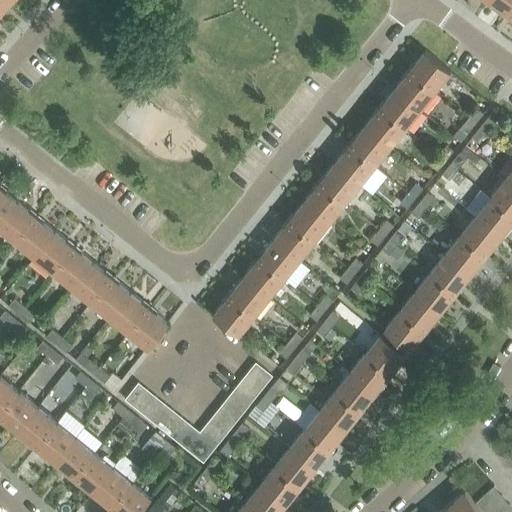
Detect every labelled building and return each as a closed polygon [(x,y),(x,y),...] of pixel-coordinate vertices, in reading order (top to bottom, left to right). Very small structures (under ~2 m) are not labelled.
[(12,0),(0,0),(0,9),(2,12),(12,0)] [(511,4),(511,0),(488,0),(506,13),(511,4)] [(425,50),(409,70),(435,91),(450,71),(425,50)] [(435,91),(409,70),(394,89),(420,109),(435,91)] [(420,109),(394,89),(379,107),(405,128),(420,109)] [(475,123),(485,111),(477,105),(468,117),(475,123)] [(405,128),(379,107),(365,125),(390,146),(405,128)] [(495,121),(488,115),(479,126),(487,132),(495,121)] [(468,131),(475,123),(468,117),(461,126),(468,131)] [(375,164),(390,146),(365,125),(350,144),(375,164)] [(479,141),(487,132),(479,126),(472,136),(479,141)] [(445,160),(454,149),(447,143),(438,154),(445,160)] [(375,164),(350,144),(335,162),(361,183),(375,164)] [(466,158),(458,152),(449,164),(456,170),(466,158)] [(438,169),(445,160),(438,154),(431,163),(438,169)] [(345,202),(361,183),(335,162),(319,182),(345,202)] [(450,178),(456,170),(449,164),(442,173),(450,178)] [(511,183),(505,178),(490,197),(511,214),(511,183)] [(415,197),(424,187),(416,181),(408,191),(415,197)] [(330,222),(345,202),(319,182),(304,201),(330,222)] [(0,219),(17,199),(0,185),(0,219)] [(435,196),(428,190),(419,202),(426,207),(435,196)] [(407,207),(415,197),(408,191),(400,201),(407,207)] [(511,222),(511,214),(490,197),(476,215),(501,235),(511,222)] [(0,227),(15,240),(36,214),(17,199),(0,219),(0,227)] [(315,240),(330,222),(304,201),(289,219),(315,240)] [(419,216),(426,207),(419,202),(412,210),(419,216)] [(35,255),(55,230),(36,214),(15,240),(35,255)] [(501,235),(476,215),(460,234),(486,255),(501,235)] [(385,235),(394,223),(387,217),(378,229),(385,235)] [(300,259),(315,240),(289,219),(274,238),(300,259)] [(412,225),(405,219),(389,239),(396,245),(412,225)] [(378,243),(385,235),(378,229),(371,238),(378,243)] [(54,271),(74,245),(55,230),(35,255),(54,271)] [(486,255),(460,234),(445,253),(471,274),(486,255)] [(285,277),(300,259),(274,238),(259,256),(285,277)] [(389,253),(396,245),(389,239),(382,247),(389,253)] [(72,286),(93,260),(74,245),(54,271),(72,286)] [(471,274),(445,253),(430,272),(455,293),(471,274)] [(270,296),(285,277),(259,256),(244,275),(270,296)] [(355,272),(363,261),(356,256),(348,266),(355,272)] [(92,301),(112,275),(93,260),(72,286),(92,301)] [(375,271),(368,265),(358,277),(366,283),(375,271)] [(347,281),(355,272),(348,266),(340,276),(347,281)] [(455,293),(430,272),(415,291),(440,311),(455,293)] [(111,316),(131,291),(112,275),(92,301),(111,316)] [(255,315),(270,296),(244,275),(229,294),(255,315)] [(359,291),(366,283),(358,277),(352,286),(359,291)] [(129,331),(150,306),(131,291),(111,316),(129,331)] [(440,311),(415,291),(399,310),(425,330),(440,311)] [(325,309),(334,298),(326,293),(318,303),(325,309)] [(239,334),(255,315),(229,294),(214,313),(239,334)] [(20,313),(26,305),(15,296),(9,303),(20,313)] [(317,318),(325,309),(318,303),(310,313),(317,318)] [(35,313),(26,305),(20,313),(29,320),(35,313)] [(149,347),(169,322),(169,321),(150,306),(129,331),(149,347)] [(16,317),(6,308),(0,315),(10,323),(16,317)] [(340,314),(333,308),(324,320),(331,326),(340,314)] [(425,330),(399,310),(384,328),(410,349),(425,330)] [(25,324),(16,317),(10,323),(20,331),(25,324)] [(324,334),(331,326),(324,320),(317,329),(324,334)] [(58,343),(64,336),(53,327),(47,334),(58,343)] [(294,347),(303,336),(296,330),(287,341),(294,347)] [(407,353),(381,333),(365,353),(391,374),(407,353)] [(73,343),(64,336),(58,343),(67,350),(73,343)] [(54,347),(43,339),(37,345),(48,355),(54,347)] [(287,356),(294,347),(287,341),(279,351),(287,356)] [(310,352),(303,346),(294,358),(301,363),(310,352)] [(63,355),(54,347),(48,355),(57,362),(63,355)] [(391,374),(365,353),(350,372),(376,392),(391,374)] [(96,373),(101,366),(91,357),(85,365),(96,373)] [(294,372),(301,363),(294,358),(287,366),(294,372)] [(275,375),(273,373),(258,361),(251,370),(268,384),(275,375)] [(111,374),(101,366),(96,373),(105,381),(111,374)] [(92,378),(81,369),(75,376),(86,385),(92,378)] [(268,384),(251,370),(244,379),(261,393),(268,384)] [(376,392),(350,372),(335,391),(360,411),(376,392)] [(0,414),(20,390),(1,375),(0,376),(0,414)] [(90,400),(101,385),(92,378),(86,385),(86,386),(81,393),(90,400)] [(261,393),(244,379),(237,388),(254,402),(261,393)] [(136,405),(149,388),(140,381),(127,398),(136,405)] [(280,390),(272,384),(263,395),(271,401),(280,390)] [(144,412),(158,395),(149,388),(136,405),(144,412)] [(254,402),(237,388),(230,396),(247,410),(254,402)] [(0,415),(19,431),(39,405),(20,390),(0,414),(0,415)] [(360,411),(335,391),(320,409),(345,430),(360,411)] [(153,419),(166,402),(158,395),(144,412),(153,419)] [(263,410),(271,401),(263,395),(256,404),(263,410)] [(247,410),(230,396),(223,405),(240,419),(247,410)] [(129,408),(118,399),(113,407),(123,416),(129,408)] [(161,426),(175,409),(166,402),(153,419),(161,426)] [(58,420),(39,405),(19,431),(38,446),(58,420)] [(240,419),(223,405),(216,414),(233,427),(240,419)] [(133,423),(139,415),(129,408),(123,416),(133,423)] [(170,433),(183,416),(175,409),(161,426),(170,433)] [(345,430),(320,409),(305,428),(330,449),(345,430)] [(58,420),(38,446),(56,461),(77,436),(76,435),(84,424),(66,410),(58,420)] [(233,427),(216,414),(209,422),(226,436),(233,427)] [(178,440),(192,423),(183,416),(170,433),(178,440)] [(250,427),(242,421),(233,433),(240,438),(250,427)] [(209,422),(202,431),(219,445),(226,436),(209,422)] [(192,423),(178,440),(205,462),(219,445),(202,431),(192,423)] [(330,449),(305,428),(289,447),(315,468),(330,449)] [(167,438),(156,429),(150,437),(161,446),(167,438)] [(233,447),(240,438),(233,433),(226,441),(233,447)] [(75,476),(95,451),(77,436),(56,461),(75,476)] [(176,446),(167,438),(161,446),(170,453),(176,446)] [(315,468),(289,447),(274,466),(300,486),(315,468)] [(94,491),(114,466),(95,451),(75,476),(94,491)] [(219,465),(212,459),(203,470),(210,476),(219,465)] [(112,506),(132,480),(114,466),(94,491),(112,506)] [(300,486),(274,466),(259,485),(285,505),(300,486)] [(203,485),(210,476),(203,470),(196,479),(203,485)] [(139,511),(153,496),(151,495),(132,480),(112,506),(119,511),(139,511)] [(279,511),(285,505),(259,485),(244,503),(255,511),(279,511)] [(484,511),(502,495),(494,486),(476,501),(484,511)] [(484,511),(476,501),(466,490),(448,506),(452,511),(484,511)] [(500,511),(510,504),(502,495),(484,511),(500,511)] [(163,511),(169,506),(158,497),(146,511),(163,511)] [(255,511),(244,503),(237,511),(255,511)]
